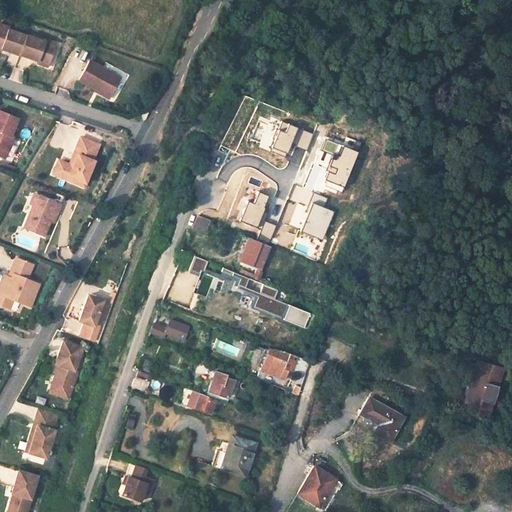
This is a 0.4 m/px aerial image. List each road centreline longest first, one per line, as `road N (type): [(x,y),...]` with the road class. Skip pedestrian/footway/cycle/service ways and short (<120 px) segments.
road 1 (residential): [(152,131),(161,181),(181,219),(78,511)]
road 2 (residential): [(149,137),(33,344)]
road 3 (residential): [(149,137),(0,85)]
road 4 (residential): [(211,0),(152,131)]
